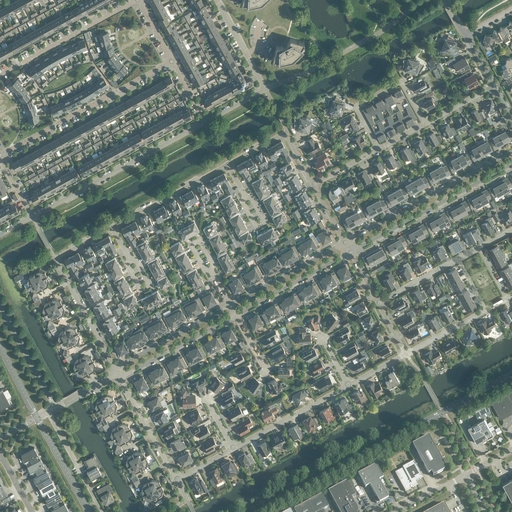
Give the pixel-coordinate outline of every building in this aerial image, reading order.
[(24,7),(20,0),(18,0),(16,1),(17,1),(15,2),(20,10),(24,7)] [(97,7),(93,0),(90,0),(88,1),(93,10),(96,8),(96,7),(97,7)] [(93,10),(88,1),(84,4),(88,12),(89,11),(93,10)] [(20,10),(15,2),(14,3),(14,2),(11,4),(15,12),(20,10)] [(163,7),(161,2),(153,6),(154,8),(153,8),(155,11),(163,7)] [(15,12),(11,4),(8,6),(6,7),(11,15),(15,12)] [(88,12),(84,4),(79,6),(84,14),(87,13),(87,12),(88,12)] [(196,10),(198,14),(206,10),(205,7),(204,7),(203,5),(196,10)] [(84,14),(79,6),(74,9),(79,17),(84,14)] [(11,15),(6,7),(5,7),(2,9),(6,17),(11,15)] [(166,11),(163,7),(155,11),(157,14),(158,15),(166,11)] [(73,10),(68,12),(72,21),(77,18),(73,10)] [(208,13),(206,10),(198,14),(201,19),(208,14),(208,13)] [(168,16),(166,11),(158,15),(159,17),(158,17),(160,20),(168,16)] [(72,21),(68,12),(63,15),(68,23),(69,22),(72,21)] [(209,16),(208,14),(201,19),(203,23),(211,19),(209,16)] [(68,23),(63,15),(59,17),(63,26),(67,24),(66,23),(68,23)] [(171,20),(168,16),(160,20),(162,23),(163,25),(171,20)] [(63,26),(59,17),(54,20),(59,28),(60,27),(63,26)] [(213,22),(211,19),(203,23),(205,28),(213,23),(213,22)] [(59,28),(54,20),(50,22),(54,30),(58,29),(58,28),(59,28)] [(54,30),(50,22),(45,25),(50,33),(51,32),(54,30)] [(165,28),(166,32),(175,27),(172,23),(164,27),(165,28)] [(214,25),(213,23),(205,28),(208,32),(216,28),(214,25)] [(50,33),(45,25),(41,27),(45,35),(49,34),(49,33),(50,33)] [(509,32),(506,26),(504,27),(501,27),(501,26),(500,28),(501,30),(499,31),(504,40),(505,43),(510,40),(508,37),(509,34),(508,32),(509,32)] [(45,35),(41,27),(37,30),(41,37),(42,37),(45,35)] [(177,32),(175,27),(166,32),(168,35),(169,35),(169,36),(177,32)] [(218,31),(216,28),(208,32),(210,37),(218,32),(218,31)] [(41,37),(37,30),(32,32),(37,40),(40,38),(41,37)] [(493,33),(490,35),(494,40),(495,40),(495,41),(499,42),(504,40),(499,31),(497,32),(496,31),(494,30),(493,30),(494,30),(493,33)] [(37,40),(32,32),(28,34),(32,42),(33,42),(37,40)] [(180,36),(177,32),(169,36),(170,37),(171,41),(180,36)] [(219,34),(218,32),(210,37),(213,41),(221,37),(219,33),(219,34)] [(109,36),(107,33),(102,34),(101,34),(100,34),(99,34),(99,35),(96,36),(98,41),(109,38),(108,36),(109,36)] [(32,42),(28,34),(23,37),(28,45),(31,43),(32,42)] [(182,35),(180,36),(171,41),(173,44),(174,45),(182,41),(185,39),(182,35)] [(443,40),(442,44),(456,48),(457,45),(455,44),(455,42),(454,41),(454,39),(455,39),(448,35),(446,39),(445,39),(444,41),(443,40)] [(494,40),(490,35),(488,36),(485,35),(484,37),(485,39),(483,40),(486,46),(490,45),(492,45),(492,46),(493,42),(492,41),(494,40)] [(28,45),(23,37),(19,39),(23,47),(24,47),(28,45)] [(223,40),(221,37),(213,41),(215,46),(223,41),(222,40),(223,40)] [(109,38),(98,41),(99,46),(110,42),(109,39),(109,38)] [(287,44),(285,45),(283,46),(276,46),(272,60),(279,60),(279,62),(285,60),(286,62),(293,60),(293,59),(293,60),(299,55),(298,54),(303,49),(301,48),(304,42),(290,38),(287,44)] [(23,47),(19,39),(14,42),(19,50),(22,48),(23,47)] [(79,42),(82,50),(87,49),(84,40),(80,41),(79,42)] [(184,45),(182,41),(174,45),(175,46),(176,50),(184,45)] [(224,43),(223,41),(215,46),(218,50),(226,46),(224,42),(224,43)] [(19,50),(14,42),(9,44),(14,53),(19,50)] [(82,50),(79,42),(77,43),(77,42),(74,44),(77,52),(82,50)] [(112,46),(110,42),(99,46),(101,51),(103,50),(112,47),(111,46),(112,46)] [(77,52),(74,44),(70,45),(70,46),(69,46),(73,54),(77,52)] [(456,48),(442,44),(441,48),(442,48),(441,50),(442,50),(442,55),(442,56),(451,56),(450,56),(451,53),(452,53),(453,51),(455,51),(456,48)] [(8,45),(3,48),(7,56),(12,54),(8,45)] [(187,50),(184,45),(176,50),(178,53),(179,54),(187,50)] [(73,54),(69,46),(68,47),(68,46),(64,48),(68,56),(73,54)] [(228,49),(226,46),(218,50),(220,55),(228,50),(227,49),(228,49)] [(112,47),(103,50),(105,55),(114,52),(113,48),(112,49),(112,47)] [(68,56),(64,48),(61,50),(60,51),(60,50),(64,59),(68,56)] [(64,59),(60,50),(60,51),(59,51),(58,51),(55,53),(60,61),(64,59)] [(189,54),(187,50),(179,54),(180,55),(179,55),(181,58),(189,54)] [(229,52),(228,50),(220,55),(223,59),(231,55),(229,51),(229,52)] [(60,61),(55,53),(52,55),(51,56),(51,55),(50,55),(55,63),(60,61)] [(107,59),(110,63),(118,57),(117,58),(117,56),(115,53),(107,59)] [(192,58),(189,54),(181,58),(183,62),(184,63),(192,58)] [(57,66),(55,63),(50,55),(51,56),(49,56),(46,58),(51,66),(52,69),(57,66)] [(233,58),(231,55),(223,59),(225,64),(233,59),(232,58),(233,58)] [(118,58),(118,57),(110,63),(114,67),(121,61),(119,59),(118,59),(118,58)] [(470,67),(465,57),(461,60),(459,61),(457,62),(454,57),(446,62),(450,69),(454,66),(455,69),(459,67),(461,72),(470,67)] [(51,66),(46,58),(43,60),(42,61),(47,69),(51,66)] [(196,62),(194,58),(192,58),(184,63),(185,64),(184,64),(186,67),(194,63),(196,62)] [(234,60),(233,59),(225,64),(227,68),(236,64),(234,60)] [(407,72),(410,73),(414,60),(410,59),(408,59),(408,60),(403,60),(403,59),(403,67),(405,68),(405,69),(407,70),(407,72)] [(418,61),(414,60),(410,73),(413,74),(414,72),(416,73),(417,72),(419,73),(424,65),(423,66),(419,63),(419,62),(417,62),(418,61)] [(47,69),(42,61),(41,62),(40,62),(37,64),(43,71),(47,69)] [(123,64),(121,61),(114,67),(117,71),(124,65),(123,64)] [(197,67),(194,63),(186,67),(188,71),(189,72),(197,67)] [(44,74),(43,71),(37,64),(34,66),(33,67),(40,77),(44,74)] [(237,67),(236,64),(227,68),(230,73),(238,68),(237,67)] [(124,65),(117,71),(120,75),(121,75),(122,75),(123,74),(123,73),(127,69),(125,66),(125,67),(124,66),(124,65)] [(40,77),(33,67),(32,68),(29,70),(36,80),(40,77)] [(199,72),(197,67),(189,72),(189,73),(191,76),(199,72)] [(510,68),(507,67),(503,70),(504,70),(503,73),(502,74),(504,78),(507,78),(506,81),(507,83),(511,79),(511,76),(511,75),(511,74),(511,71),(511,70),(509,70),(510,68),(510,69),(510,68)] [(239,69),(238,68),(230,73),(232,77),(229,78),(229,79),(241,73),(239,69)] [(436,68),(432,70),(437,79),(441,76),(436,68)] [(459,77),(466,89),(478,83),(473,74),(471,75),(469,71),(459,77)] [(202,76),(199,72),(191,76),(193,80),(193,79),(194,81),(202,76)] [(235,82),(237,82),(243,84),(243,83),(244,83),(245,83),(245,82),(245,81),(241,73),(229,79),(230,80),(235,82)] [(208,80),(205,75),(202,76),(194,81),(194,82),(196,86),(204,81),(204,82),(208,80)] [(175,85),(171,77),(169,78),(166,79),(170,88),(175,85)] [(22,82),(19,78),(16,80),(15,80),(14,81),(14,82),(14,83),(10,86),(12,89),(13,89),(13,90),(20,84),(22,82)] [(103,78),(99,81),(104,89),(104,88),(105,87),(105,88),(109,85),(103,78)] [(170,88),(166,79),(163,81),(163,82),(161,82),(166,90),(170,88)] [(421,79),(420,79),(419,80),(418,81),(419,82),(413,85),(417,92),(420,90),(422,93),(431,89),(428,83),(425,84),(423,80),(422,80),(421,79)] [(243,84),(237,82),(235,82),(230,80),(229,81),(235,92),(243,88),(243,87),(244,87),(244,86),(244,85),(243,85),(243,84)] [(91,87),(96,94),(97,93),(97,94),(100,92),(95,84),(93,81),(89,84),(91,87)] [(104,89),(99,81),(95,84),(100,92),(103,89),(104,88),(104,89)] [(235,92),(229,81),(230,84),(226,86),(230,94),(231,94),(232,94),(235,92)] [(166,90),(161,82),(160,83),(157,84),(161,93),(166,90)] [(24,88),(20,84),(13,90),(14,90),(14,91),(16,94),(24,88)] [(161,93),(157,84),(154,86),(152,87),(157,95),(161,93)] [(230,94),(226,86),(221,89),(226,97),(229,95),(230,94)] [(96,94),(91,87),(86,89),(91,97),(94,95),(95,94),(96,95),(96,94)] [(157,95),(152,87),(151,88),(151,87),(148,89),(152,97),(157,95)] [(27,92),(24,88),(16,94),(19,97),(19,96),(20,98),(19,98),(27,92)] [(91,97),(86,89),(82,92),(87,100),(88,99),(91,97)] [(152,97),(148,89),(145,91),(144,92),(148,100),(152,97)] [(226,97),(221,89),(217,91),(221,99),(223,98),(223,99),(226,97)] [(405,98),(400,89),(394,92),(395,94),(392,96),(396,103),(395,103),(399,110),(400,110),(403,108),(400,100),(405,98)] [(221,99),(217,91),(212,94),(217,102),(220,100),(221,99)] [(430,96),(434,94),(432,91),(425,95),(427,98),(428,100),(423,102),(423,103),(422,103),(424,106),(425,106),(427,110),(427,109),(428,109),(429,109),(431,107),(434,105),(435,106),(435,105),(433,102),(434,101),(432,98),(431,98),(430,96)] [(30,97),(27,92),(19,98),(20,98),(21,99),(20,99),(23,102),(30,97)] [(87,100),(82,92),(78,94),(82,102),(85,101),(85,100),(86,100),(87,100)] [(148,100),(144,92),(142,93),(142,92),(139,94),(143,102),(148,100)] [(82,102),(78,94),(73,97),(78,105),(79,104),(82,102)] [(143,102),(139,94),(136,96),(135,97),(139,105),(143,102)] [(217,102),(212,94),(208,96),(212,104),(214,103),(214,104),(217,102)] [(392,96),(391,94),(384,98),(385,99),(382,101),(386,108),(390,115),(393,113),(391,106),(395,103),(396,103),(392,96)] [(212,104),(208,96),(203,99),(208,107),(211,105),(212,104)] [(331,102),(330,105),(344,109),(345,106),(343,105),(343,103),(342,102),(342,100),(343,100),(336,96),(336,97),(334,100),(333,100),(332,102),(331,102)] [(78,105),(73,97),(69,99),(73,107),(76,106),(76,105),(77,105),(78,105)] [(139,105),(135,97),(133,98),(133,97),(130,99),(134,107),(139,105)] [(73,107),(69,99),(64,101),(68,109),(69,109),(70,109),(73,107)] [(134,107),(130,99),(125,102),(130,110),(134,107)] [(382,101),(381,99),(375,103),(376,105),(373,106),(377,113),(380,120),(381,120),(384,119),(381,111),(386,108),(382,101)] [(25,108),(34,105),(32,100),(23,103),(25,107),(25,108)] [(68,109),(64,101),(60,103),(63,112),(67,110),(68,109),(68,110),(68,109)] [(491,101),(483,105),(484,108),(481,109),(486,118),(489,117),(488,114),(489,113),(490,114),(494,112),(494,110),(496,109),(491,101)] [(63,112),(60,103),(55,105),(59,114),(59,113),(60,113),(63,112)] [(123,103),(119,105),(123,113),(128,111),(123,103)] [(373,106),(372,104),(372,105),(365,108),(366,110),(364,111),(363,111),(371,126),(374,124),(372,116),(377,113),(373,106)] [(59,114),(55,105),(50,107),(54,116),(57,114),(58,113),(59,114)] [(123,113),(119,105),(115,107),(116,107),(114,108),(119,116),(123,113)] [(344,109),(330,105),(329,109),(330,109),(330,111),(331,112),(331,116),(330,116),(330,117),(339,117),(338,117),(339,114),(340,114),(341,112),(343,113),(344,109)] [(417,119),(409,105),(406,106),(408,114),(403,117),(407,124),(408,126),(414,122),(413,120),(416,119),(417,119)] [(192,116),(187,107),(182,110),(186,119),(187,118),(188,119),(190,117),(192,116)] [(119,116),(114,108),(113,109),(113,108),(110,110),(114,118),(119,116)] [(484,118),(481,112),(479,113),(476,109),(471,112),(476,121),(481,118),(482,119),(484,118)] [(114,118),(110,110),(106,112),(107,112),(105,113),(110,121),(114,118)] [(186,119),(182,110),(177,113),(181,121),(183,121),(184,121),(186,120),(186,119)] [(400,110),(399,110),(396,112),(399,119),(394,122),(398,129),(397,129),(398,131),(399,131),(405,127),(404,126),(407,124),(403,117),(400,110)] [(110,121),(105,113),(104,114),(104,113),(101,115),(105,123),(110,121)] [(181,121),(177,113),(172,116),(176,124),(177,124),(178,124),(180,123),(180,122),(181,121)] [(105,123),(101,115),(97,117),(98,117),(96,118),(101,126),(105,123)] [(390,115),(387,117),(389,125),(384,127),(388,134),(389,136),(395,133),(394,131),(397,129),(398,129),(394,122),(390,115)] [(176,124),(172,116),(167,118),(171,127),(173,126),(174,126),(176,125),(176,124)] [(354,121),(351,116),(340,122),(344,128),(348,126),(352,132),(358,129),(355,123),(356,123),(355,123),(354,121),(355,121),(354,121)] [(469,125),(467,122),(464,118),(461,119),(461,117),(457,119),(458,121),(455,123),(459,131),(462,129),(463,131),(467,129),(466,127),(469,125)] [(101,126),(96,118),(95,118),(92,120),(96,128),(101,126)] [(171,127),(167,118),(162,121),(166,129),(167,129),(168,130),(170,128),(171,127)] [(299,131),(302,132),(306,119),(302,118),(302,119),(300,118),(300,119),(295,119),(295,118),(294,118),(294,127),(297,128),(299,129),(299,131)] [(505,121),(504,118),(493,124),(495,127),(505,121)] [(310,120),(306,119),(302,132),(305,133),(306,131),(308,132),(309,130),(311,131),(315,124),(315,125),(311,122),(311,121),(309,121),(310,120)] [(96,128),(92,120),(89,122),(87,123),(92,131),(96,128)] [(381,120),(380,120),(377,122),(380,130),(375,133),(380,141),(386,138),(385,136),(388,134),(384,127),(381,120)] [(166,129),(162,121),(157,124),(161,132),(163,131),(164,132),(166,130),(166,129)] [(92,131),(87,123),(86,123),(83,125),(87,133),(92,131)] [(161,132),(157,124),(152,126),(156,135),(157,135),(158,135),(160,134),(160,133),(161,132)] [(450,129),(449,128),(448,124),(441,128),(446,138),(453,134),(453,135),(457,134),(454,128),(450,129)] [(87,133),(83,125),(80,127),(78,128),(83,135),(87,133)] [(156,135),(152,126),(147,129),(151,138),(153,137),(154,137),(156,136),(156,135)] [(150,138),(151,138),(147,129),(145,127),(140,129),(146,141),(147,140),(148,141),(150,139),(150,138)] [(83,135),(78,128),(77,128),(74,130),(78,138),(83,135)] [(78,138),(74,130),(71,131),(71,132),(70,132),(74,140),(78,138)] [(505,131),(499,135),(504,144),(508,142),(507,140),(511,137),(511,136),(509,131),(506,133),(505,131)] [(74,140),(70,132),(68,133),(65,135),(69,143),(74,140)] [(436,137),(433,132),(426,136),(431,146),(438,142),(439,142),(442,140),(440,135),(436,137)] [(139,134),(133,137),(138,145),(139,144),(140,145),(142,143),(143,142),(139,134)] [(69,143),(65,135),(60,137),(65,146),(69,143)] [(361,138),(360,135),(352,140),(353,142),(352,143),(352,144),(352,145),(352,146),(353,146),(354,147),(355,146),(357,149),(365,145),(363,142),(365,141),(363,137),(361,138)] [(504,144),(499,135),(493,138),(493,137),(489,139),(495,149),(494,147),(499,145),(500,146),(504,144)] [(138,145),(133,137),(128,139),(133,148),(134,148),(136,147),(137,146),(138,145)] [(58,138),(54,141),(58,149),(63,146),(58,138)] [(315,143),(312,138),(306,141),(308,144),(309,146),(306,147),(310,154),(321,149),(317,142),(315,143)] [(133,148),(128,139),(123,142),(128,151),(129,150),(130,150),(132,149),(133,148)] [(428,145),(426,146),(425,147),(421,139),(414,143),(420,154),(427,150),(429,155),(432,153),(428,145)] [(58,149),(54,141),(50,143),(49,144),(54,151),(58,149)] [(281,141),(272,146),(278,156),(276,152),(280,150),(284,157),(283,158),(286,163),(291,160),(284,148),(284,147),(281,141)] [(128,151),(123,142),(118,145),(123,153),(124,153),(126,152),(127,151),(128,151)] [(484,143),(478,146),(483,156),(487,153),(486,152),(491,149),(492,151),(488,143),(485,144),(484,143)] [(54,151),(49,144),(48,144),(45,146),(49,154),(54,151)] [(123,153),(118,145),(113,148),(118,156),(119,155),(120,155),(122,154),(123,153)] [(49,154),(45,146),(41,147),(42,148),(40,148),(45,156),(49,154)] [(278,156),(272,146),(268,149),(269,152),(268,153),(272,159),(272,160),(276,158),(276,157),(278,156)] [(483,156),(478,146),(472,149),(473,151),(470,153),(474,161),(474,160),(473,159),(478,156),(479,158),(483,156)] [(412,163),(418,160),(412,149),(409,151),(406,147),(400,150),(403,155),(402,156),(405,161),(410,159),(412,163)] [(45,156),(40,148),(39,149),(36,151),(40,159),(45,156)] [(118,156),(113,148),(108,150),(113,159),(114,159),(116,158),(117,157),(118,156)] [(113,159),(108,150),(103,153),(108,161),(109,161),(110,161),(112,160),(113,159)] [(40,159),(36,151),(32,152),(33,153),(31,153),(36,161),(40,159)] [(36,161),(31,153),(30,154),(27,156),(31,164),(36,161)] [(108,161),(103,153),(98,156),(103,164),(104,164),(106,163),(107,162),(108,161)] [(264,155),(263,156),(261,153),(256,155),(258,158),(257,159),(261,165),(262,165),(264,168),(268,166),(266,163),(267,162),(264,155)] [(317,158),(318,161),(315,163),(318,170),(320,169),(321,169),(321,168),(327,165),(325,161),(328,159),(325,153),(317,158)] [(463,154),(457,158),(462,167),(466,165),(465,163),(470,161),(471,162),(467,154),(464,156),(463,154)] [(392,155),(385,159),(390,169),(397,165),(398,167),(402,166),(399,160),(396,162),(392,155)] [(31,164),(27,156),(23,157),(24,158),(22,158),(27,166),(31,164)] [(103,164),(98,156),(93,158),(98,167),(99,166),(100,166),(102,165),(103,164)] [(27,166),(22,158),(21,159),(18,160),(22,169),(27,166)] [(98,167),(93,158),(88,161),(93,170),(94,170),(96,169),(97,168),(98,167)] [(250,158),(245,161),(251,171),(253,170),(254,171),(258,169),(257,168),(253,161),(252,161),(250,158)] [(462,167),(457,158),(451,161),(452,162),(448,164),(453,172),(452,170),(457,168),(458,169),(462,167)] [(22,169),(18,160),(14,162),(15,163),(13,163),(18,171),(22,169)] [(93,170),(88,161),(83,164),(88,172),(89,172),(90,172),(92,171),(93,170)] [(251,171),(245,161),(237,166),(240,172),(241,171),(246,181),(251,178),(250,176),(248,176),(245,169),(249,167),(251,171)] [(373,165),(375,168),(371,170),(374,175),(378,173),(378,174),(385,171),(380,162),(373,165)] [(290,171),(289,170),(293,168),(290,163),(287,165),(280,168),(280,169),(277,171),(279,175),(283,174),(283,175),(290,171)] [(88,172),(83,164),(78,167),(83,175),(84,175),(86,174),(87,173),(88,172)] [(442,166),(436,169),(441,179),(445,176),(444,175),(449,172),(450,174),(446,166),(442,167),(442,166)] [(75,168),(70,171),(75,180),(76,179),(77,179),(79,178),(79,177),(80,177),(75,168)] [(441,179),(436,169),(430,172),(431,174),(427,176),(432,184),(431,182),(436,179),(437,181),(441,179)] [(373,179),(370,173),(368,175),(365,170),(357,174),(359,178),(359,179),(360,181),(361,181),(363,185),(371,180),(373,179)] [(75,180),(70,171),(65,174),(70,182),(71,183),(73,181),(75,180)] [(227,179),(224,173),(215,178),(220,188),(221,187),(218,184),(222,181),(226,188),(225,189),(228,194),(233,192),(226,179),(227,179)] [(70,182),(65,174),(60,177),(65,185),(66,184),(67,185),(69,183),(70,182)] [(288,183),(289,185),(299,180),(296,175),(293,177),(293,176),(286,179),(285,180),(287,184),(288,183)] [(65,185),(60,177),(55,179),(60,188),(61,188),(63,187),(63,186),(65,185)] [(421,177),(415,181),(420,190),(424,188),(423,186),(428,184),(429,185),(425,177),(421,179),(421,177)] [(220,188),(215,178),(210,180),(212,184),(211,184),(214,191),(215,193),(219,191),(218,189),(220,188)] [(252,183),(256,191),(264,186),(260,178),(252,183)] [(354,186),(355,186),(355,187),(358,185),(355,179),(352,180),(350,178),(342,182),(346,190),(354,186)] [(502,181),(498,183),(503,193),(509,190),(508,188),(511,186),(507,178),(508,180),(503,183),(502,181)] [(60,188),(55,179),(50,182),(55,191),(56,190),(57,190),(59,189),(59,188),(60,188)] [(300,181),(299,180),(289,185),(290,188),(289,188),(291,192),(292,191),(299,188),(298,187),(302,185),(301,184),(301,183),(300,181)] [(408,182),(405,184),(411,195),(410,193),(415,191),(416,192),(420,190),(415,181),(409,184),(408,182)] [(55,191),(50,182),(45,185),(50,193),(51,194),(53,192),(53,191),(55,191)] [(503,193),(498,183),(494,185),(495,187),(490,190),(489,188),(495,200),(501,197),(500,195),(503,193)] [(205,187),(204,188),(203,184),(197,187),(199,190),(199,191),(203,197),(204,197),(205,200),(209,198),(208,194),(209,194),(205,187)] [(50,193),(45,185),(40,188),(45,196),(46,195),(47,196),(49,194),(50,193)] [(268,194),(264,186),(256,191),(260,198),(268,194)] [(334,187),(333,187),(332,188),(331,188),(331,189),(330,189),(330,190),(329,191),(329,192),(329,193),(329,194),(329,195),(330,195),(335,204),(334,202),(339,199),(337,194),(337,193),(339,191),(343,195),(345,194),(344,191),(342,188),(341,186),(341,187),(339,188),(338,186),(335,188),(334,187)] [(45,196),(40,188),(35,190),(40,199),(41,199),(43,198),(43,197),(45,196)] [(400,189),(394,192),(399,202),(403,200),(402,198),(407,195),(408,197),(404,189),(400,190),(400,189)] [(40,199),(35,190),(30,193),(34,202),(36,201),(37,201),(39,200),(39,199),(40,199)] [(188,192),(187,193),(192,203),(194,202),(195,204),(199,202),(198,200),(194,193),(193,194),(192,190),(190,191),(188,192)] [(481,193),(477,195),(482,204),(488,201),(487,199),(491,198),(486,190),(487,191),(482,194),(481,193)] [(297,200),(298,202),(308,196),(305,192),(302,193),(302,192),(295,196),(294,196),(296,200),(297,200)] [(399,202),(394,192),(388,195),(388,197),(385,199),(390,207),(389,205),(394,202),(395,204),(399,202)] [(192,203),(187,193),(182,196),(184,199),(182,200),(186,206),(187,208),(191,206),(190,204),(192,203)] [(222,199),(226,207),(234,203),(230,195),(222,199)] [(263,200),(267,207),(275,203),(271,195),(263,200)] [(482,204),(477,195),(473,197),(474,199),(469,201),(468,200),(472,208),(475,206),(476,208),(482,204)] [(309,198),(308,196),(298,202),(299,204),(298,205),(300,208),(301,208),(308,204),(308,203),(311,201),(310,200),(309,197),(309,198)] [(18,211),(12,200),(7,202),(9,205),(13,213),(14,212),(14,213),(18,211)] [(177,202),(176,203),(174,200),(169,203),(171,206),(174,213),(175,212),(177,215),(181,213),(180,210),(181,209),(177,202)] [(378,200),(372,204),(378,213),(382,211),(381,209),(386,207),(387,208),(382,200),(379,202),(378,200)] [(460,204),(456,206),(461,216),(467,213),(466,211),(469,209),(465,201),(466,203),(461,206),(460,204)] [(238,210),(234,203),(226,207),(230,215),(238,210)] [(279,211),(275,203),(267,207),(271,215),(279,211)] [(378,213),(372,204),(367,207),(367,208),(364,210),(369,218),(368,216),(373,214),(374,215),(378,213)] [(13,213),(9,205),(4,208),(9,216),(12,214),(13,213)] [(160,208),(158,209),(164,218),(166,217),(167,218),(170,216),(170,215),(166,208),(165,209),(163,206),(162,207),(162,206),(159,208),(160,208)] [(461,216),(456,206),(452,208),(453,210),(448,213),(447,211),(451,219),(454,218),(455,219),(461,216)] [(9,216),(4,208),(0,209),(0,210),(4,218),(5,217),(9,216)] [(306,216),(307,218),(317,213),(314,208),(311,210),(311,209),(304,212),(303,213),(305,217),(306,216)] [(164,218),(158,209),(154,211),(155,214),(154,215),(158,222),(158,223),(162,221),(162,220),(164,218)] [(503,215),(502,214),(499,216),(501,219),(501,218),(505,225),(511,220),(511,216),(509,211),(503,215)] [(357,212),(351,215),(357,225),(361,223),(360,221),(365,218),(366,220),(361,212),(358,213),(357,212)] [(230,217),(235,225),(242,221),(238,213),(230,217)] [(285,221),(280,213),(272,217),(277,225),(285,221)] [(318,214),(317,213),(307,218),(308,221),(307,222),(309,225),(310,224),(317,221),(317,220),(320,218),(319,217),(319,216),(318,214)] [(439,216),(435,218),(440,227),(446,224),(447,226),(450,225),(444,213),(445,215),(440,217),(439,216)] [(149,218),(148,218),(146,215),(141,218),(143,221),(142,221),(146,228),(147,228),(149,231),(153,229),(151,225),(153,225),(149,218)] [(357,225),(351,215),(345,218),(346,220),(343,222),(348,230),(347,228),(352,225),(353,227),(357,225)] [(495,226),(490,217),(485,220),(486,222),(481,225),(487,235),(494,231),(492,227),(495,226)] [(440,227),(435,218),(431,220),(432,222),(427,224),(426,223),(430,231),(433,229),(434,231),(440,227)] [(135,221),(130,224),(136,234),(138,233),(138,234),(142,232),(142,231),(138,224),(137,224),(135,221)] [(247,229),(242,221),(235,225),(239,233),(247,229)] [(326,242),(328,241),(331,239),(328,233),(330,232),(327,228),(326,229),(322,221),(318,223),(323,232),(318,234),(323,244),(326,242)] [(195,223),(187,227),(191,235),(199,231),(195,223)] [(136,234),(130,224),(122,229),(125,235),(125,234),(132,247),(137,244),(134,239),(133,239),(129,232),(133,230),(135,234),(136,234)] [(216,232),(211,224),(204,228),(208,236),(216,232)] [(412,241),(413,242),(425,236),(424,234),(427,232),(423,224),(424,226),(419,229),(418,227),(410,231),(411,233),(406,236),(405,234),(409,242),(412,241)] [(191,235),(187,227),(179,231),(184,239),(191,235)] [(272,228),(264,232),(269,240),(279,234),(277,230),(275,232),(272,228)] [(481,234),(477,228),(475,230),(475,231),(472,233),(470,231),(463,235),(468,245),(476,241),(475,239),(479,237),(478,235),(481,234)] [(252,239),(248,231),(240,235),(244,243),(252,239)] [(269,240),(264,232),(257,236),(261,244),(269,240)] [(209,238),(213,246),(221,242),(217,234),(209,238)] [(313,235),(305,239),(311,250),(312,250),(315,248),(317,247),(316,246),(319,245),(313,235)] [(108,236),(100,241),(105,251),(103,247),(107,244),(111,251),(110,252),(111,255),(116,252),(111,242),(112,242),(108,236)] [(397,239),(393,241),(398,250),(404,247),(403,246),(406,244),(402,236),(403,238),(398,240),(397,239)] [(459,249),(463,247),(460,242),(460,241),(458,238),(454,240),(455,241),(448,245),(451,250),(451,249),(453,253),(460,249),(459,249)] [(311,250),(305,239),(297,244),(302,254),(305,252),(306,253),(307,252),(311,250)] [(105,251),(100,241),(95,243),(96,247),(95,247),(99,254),(100,256),(104,254),(103,252),(105,251)] [(137,246),(141,254),(149,249),(144,241),(137,246)] [(398,250),(393,241),(389,243),(390,245),(385,247),(384,246),(388,254),(391,252),(394,256),(399,253),(398,250)] [(183,250),(179,242),(171,246),(175,254),(183,250)] [(225,249),(221,242),(213,246),(218,254),(225,249)] [(295,245),(286,249),(292,261),(293,260),(296,259),(296,258),(298,258),(297,257),(300,255),(295,245)] [(443,258),(442,258),(445,257),(443,253),(443,252),(446,251),(442,245),(436,248),(435,249),(436,250),(433,252),(434,254),(433,255),(433,256),(434,258),(435,258),(436,258),(437,261),(440,259),(440,260),(441,259),(442,259),(443,258)] [(85,249),(86,252),(85,253),(89,259),(90,259),(92,262),(96,260),(94,256),(96,256),(92,249),(90,246),(85,249)] [(492,254),(494,258),(505,253),(504,252),(504,251),(503,251),(503,250),(502,250),(501,250),(500,250),(498,246),(489,251),(491,255),(492,254)] [(377,252),(376,250),(372,252),(377,262),(386,257),(381,247),(381,249),(377,252)] [(153,257),(149,249),(141,254),(145,261),(153,257)] [(292,261),(286,249),(278,254),(283,264),(286,263),(287,264),(288,263),(289,263),(292,261)] [(177,256),(181,264),(189,259),(184,252),(177,256)] [(217,257),(222,264),(229,260),(225,252),(217,257)] [(370,264),(371,265),(377,262),(372,252),(368,255),(369,256),(364,259),(363,257),(367,265),(370,264)] [(78,253),(73,255),(79,265),(81,264),(81,265),(85,263),(85,262),(81,255),(80,256),(78,253)] [(505,253),(494,258),(497,263),(496,263),(498,267),(507,262),(505,259),(505,258),(505,257),(505,256),(505,255),(505,254),(505,253)] [(79,265),(73,255),(64,260),(68,266),(75,278),(80,275),(77,270),(76,270),(72,263),(76,261),(78,265),(79,265)] [(273,259),(268,261),(273,271),(274,271),(277,269),(279,268),(278,267),(281,265),(276,255),(273,257),(273,259)] [(412,262),(418,272),(425,268),(423,266),(429,263),(425,257),(420,260),(420,259),(419,259),(418,258),(415,260),(415,261),(412,262)] [(107,262),(111,270),(119,266),(115,258),(107,262)] [(148,263),(152,271),(160,266),(155,258),(148,263)] [(193,267),(189,259),(181,264),(185,272),(193,267)] [(234,268),(229,260),(222,264),(226,272),(234,268)] [(273,271),(268,261),(263,264),(262,263),(259,264),(265,274),(267,273),(268,274),(270,273),(273,271)] [(401,278),(402,277),(404,280),(411,276),(409,272),(409,271),(412,270),(408,262),(403,265),(404,267),(402,268),(402,269),(399,271),(401,274),(400,274),(399,276),(400,277),(401,278)] [(255,269),(249,272),(255,281),(258,279),(260,278),(260,277),(262,276),(257,265),(254,267),(255,269)] [(123,273),(119,266),(111,270),(115,278),(123,273)] [(164,274),(160,266),(152,271),(156,278),(164,274)] [(352,277),(346,266),(341,269),(341,268),(337,270),(344,282),(352,277)] [(503,275),(506,279),(511,275),(511,270),(511,271),(509,267),(500,272),(502,276),(503,275)] [(188,273),(192,281),(200,276),(195,269),(188,273)] [(448,283),(459,278),(457,273),(458,273),(455,269),(447,274),(449,277),(448,278),(448,279),(448,280),(448,281),(448,282),(448,283)] [(39,271),(34,274),(38,281),(47,276),(45,273),(39,271)] [(255,281),(249,272),(244,275),(243,273),(240,275),(246,285),(249,283),(249,284),(251,283),(254,281),(255,281)] [(81,284),(84,282),(85,284),(91,280),(91,278),(94,277),(92,273),(89,274),(88,273),(81,277),(78,279),(81,284)] [(326,277),(332,288),(331,286),(336,283),(337,285),(340,283),(335,273),(332,275),(331,274),(330,275),(329,275),(326,277)] [(385,276),(386,278),(383,280),(384,282),(383,283),(385,286),(386,285),(388,289),(394,285),(391,279),(393,278),(390,273),(385,276)] [(38,281),(34,274),(29,276),(29,277),(27,276),(24,275),(23,278),(26,279),(28,280),(27,282),(29,286),(38,281)] [(49,280),(47,276),(38,281),(42,289),(47,286),(49,280)] [(115,280),(119,288),(127,284),(123,276),(115,280)] [(169,284),(165,276),(157,280),(162,288),(169,284)] [(204,284),(200,276),(192,281),(196,288),(204,284)] [(332,288),(326,277),(325,277),(322,279),(320,280),(321,281),(318,282),(323,293),(332,288)] [(234,292),(235,292),(239,290),(243,288),(242,286),(244,284),(242,280),(240,282),(238,278),(232,281),(232,279),(228,281),(229,282),(227,283),(230,287),(231,286),(234,292)] [(461,282),(459,278),(448,283),(449,284),(450,285),(451,286),(452,286),(453,286),(454,286),(456,290),(465,285),(462,281),(461,282)] [(42,289),(38,281),(29,286),(31,290),(34,291),(34,292),(33,292),(32,297),(32,298),(38,295),(37,293),(37,292),(42,289)] [(434,286),(432,282),(425,286),(430,295),(434,294),(434,295),(441,292),(437,285),(434,286)] [(87,295),(87,296),(97,290),(96,288),(97,288),(95,284),(94,284),(87,288),(88,289),(85,291),(85,292),(86,295),(87,295)] [(131,292),(127,284),(119,288),(124,296),(131,292)] [(307,287),(312,297),(317,294),(318,296),(321,294),(316,284),(313,285),(312,284),(311,285),(307,287)] [(312,297),(307,287),(303,289),(301,290),(302,291),(299,293),(305,303),(308,301),(307,299),(312,297)] [(345,296),(346,295),(349,302),(350,302),(360,296),(356,289),(350,293),(349,290),(344,293),(345,296)] [(420,292),(419,289),(411,293),(413,296),(412,296),(414,298),(414,299),(416,302),(419,300),(420,301),(421,301),(424,299),(425,302),(426,302),(424,299),(427,297),(423,290),(420,292)] [(98,293),(97,290),(87,296),(90,301),(93,299),(94,300),(101,296),(100,296),(102,295),(100,292),(98,293)] [(460,304),(470,299),(468,294),(469,294),(467,290),(458,295),(460,298),(460,299),(460,300),(459,301),(459,302),(459,303),(460,303),(460,304)] [(157,291),(149,295),(153,303),(161,299),(157,291)] [(211,305),(213,304),(216,302),(213,296),(215,295),(212,291),(210,292),(210,291),(202,296),(208,307),(211,305)] [(137,302),(133,294),(125,298),(130,308),(138,304),(136,302),(137,302)] [(288,297),(288,298),(294,309),(302,304),(297,294),(294,296),(293,295),(292,295),(288,297)] [(43,304),(38,295),(32,298),(34,302),(33,302),(35,306),(37,306),(42,307),(43,308),(42,311),(44,314),(53,310),(49,302),(44,305),(43,304)] [(153,303),(149,295),(141,299),(146,307),(153,303)] [(198,297),(190,302),(196,313),(197,313),(200,311),(202,310),(201,309),(204,308),(198,297)] [(294,309),(288,298),(284,300),(283,300),(283,301),(280,303),(286,313),(289,311),(288,310),(293,307),(294,309)] [(404,303),(402,298),(392,304),(396,311),(399,309),(400,312),(409,307),(406,302),(404,303)] [(54,299),(49,302),(53,310),(62,305),(60,301),(54,299)] [(473,303),(470,299),(460,304),(460,305),(461,305),(461,306),(462,307),(463,307),(464,307),(465,307),(467,311),(476,306),(474,302),(473,303)] [(96,311),(96,312),(106,307),(105,305),(107,304),(105,300),(103,301),(96,304),(97,306),(94,307),(94,309),(95,311),(96,311)] [(196,313),(190,302),(182,307),(187,317),(190,315),(191,316),(192,315),(196,313)] [(368,311),(366,306),(365,305),(364,305),(362,302),(354,306),(352,307),(351,305),(347,307),(346,307),(348,310),(351,308),(352,311),(356,309),(356,311),(355,311),(357,315),(358,314),(359,316),(368,311)] [(270,308),(269,308),(275,319),(284,314),(278,304),(275,306),(275,305),(273,306),(269,308),(270,308)] [(64,309),(62,305),(53,310),(58,317),(63,314),(64,309)] [(449,312),(452,310),(449,305),(446,306),(447,309),(440,313),(446,323),(449,321),(450,321),(452,320),(452,319),(453,319),(449,312)] [(107,309),(106,307),(96,312),(99,317),(102,315),(103,317),(110,313),(109,313),(111,312),(109,308),(107,309)] [(180,308),(171,312),(177,323),(178,323),(181,321),(183,320),(182,319),(185,318),(180,308)] [(275,319),(269,308),(265,310),(264,311),(264,312),(261,313),(267,324),(270,322),(269,320),(274,317),(275,319)] [(511,322),(511,310),(509,312),(508,309),(501,313),(506,323),(510,320),(511,323),(511,322)] [(58,317),(53,310),(44,314),(47,318),(49,319),(49,321),(47,325),(48,326),(53,323),(52,322),(52,320),(53,320),(58,317)] [(406,313),(408,316),(401,320),(405,327),(414,322),(412,319),(412,317),(415,315),(412,310),(406,313)] [(177,323),(171,312),(163,317),(168,327),(171,325),(172,326),(174,326),(177,324),(177,323)] [(263,323),(258,314),(254,316),(249,319),(255,330),(258,328),(258,326),(263,323)] [(325,324),(332,330),(339,320),(332,315),(329,319),(328,318),(326,321),(327,322),(325,324)] [(376,325),(370,315),(363,319),(368,329),(376,325)] [(428,320),(433,330),(440,326),(437,322),(440,320),(437,315),(434,317),(433,318),(432,317),(431,316),(429,318),(429,319),(428,320)] [(105,328),(105,329),(115,323),(114,321),(116,320),(114,316),(112,317),(105,321),(106,322),(103,324),(103,325),(104,328),(105,328)] [(308,320),(308,321),(307,321),(312,330),(318,326),(317,324),(321,321),(318,316),(314,319),(313,317),(311,319),(310,319),(308,320)] [(161,318),(152,323),(159,334),(162,332),(164,331),(163,330),(166,328),(161,318)] [(487,322),(486,321),(479,325),(484,334),(485,333),(485,334),(486,335),(488,334),(489,332),(488,332),(491,330),(490,328),(496,325),(493,319),(487,322)] [(116,326),(115,323),(105,329),(108,334),(111,332),(112,333),(119,329),(120,328),(118,325),(116,326)] [(159,334),(152,323),(144,327),(150,337),(153,336),(153,337),(155,336),(158,334),(159,334)] [(413,327),(414,329),(408,333),(412,340),(421,335),(417,328),(420,327),(419,324),(413,327)] [(70,327),(65,330),(69,338),(78,333),(76,329),(70,327)] [(142,328),(134,333),(140,344),(143,342),(145,341),(145,340),(147,339),(142,328)] [(299,344),(311,343),(310,334),(306,335),(305,328),(299,329),(300,335),(298,335),(298,338),(297,338),(297,342),(299,342),(299,344)] [(347,328),(340,332),(338,333),(340,336),(337,337),(341,344),(343,343),(344,343),(345,344),(346,343),(347,342),(346,341),(349,339),(348,337),(349,336),(349,335),(348,333),(350,332),(347,328)] [(237,340),(231,329),(226,332),(226,331),(222,333),(227,343),(233,340),(234,342),(237,340)] [(383,339),(378,329),(371,333),(373,336),(371,337),(373,340),(375,339),(376,343),(383,339)] [(467,332),(461,335),(466,344),(467,344),(468,344),(469,344),(471,343),(472,342),(472,341),(476,338),(478,341),(481,339),(478,334),(475,336),(471,329),(467,331),(467,332)] [(69,338),(65,330),(59,333),(58,332),(57,331),(52,334),(57,336),(57,335),(59,336),(58,339),(60,343),(69,338)] [(274,330),(267,334),(265,335),(267,338),(264,340),(268,346),(270,345),(271,345),(273,345),(273,343),(276,342),(275,339),(276,339),(276,338),(275,336),(277,335),(274,330)] [(80,337),(78,333),(69,338),(73,345),(78,343),(80,337)] [(140,344),(134,333),(133,333),(134,335),(129,337),(128,336),(125,337),(131,348),(134,346),(134,347),(136,346),(139,344),(140,344)] [(211,340),(217,351),(225,346),(220,336),(217,338),(216,337),(215,338),(211,340)] [(73,345),(69,338),(60,343),(62,346),(65,347),(64,349),(63,353),(65,358),(70,355),(67,350),(68,348),(73,345)] [(217,351),(211,340),(210,340),(207,342),(205,343),(206,344),(203,345),(209,355),(217,351)] [(442,345),(447,354),(451,351),(450,350),(455,347),(455,349),(460,346),(456,340),(453,342),(452,340),(447,343),(446,342),(442,345)] [(120,355),(125,352),(128,350),(123,341),(118,344),(117,342),(114,344),(112,345),(115,350),(116,349),(120,355)] [(358,353),(355,346),(356,346),(354,343),(349,345),(350,348),(345,351),(348,358),(358,353)] [(192,350),(198,361),(206,357),(201,346),(198,348),(197,347),(196,348),(192,350)] [(279,359),(283,357),(286,355),(283,349),(282,349),(280,346),(271,351),(273,354),(272,355),(276,361),(279,359)] [(377,354),(380,353),(382,357),(391,352),(390,351),(391,351),(391,350),(390,349),(389,349),(387,346),(382,349),(380,346),(375,349),(377,354)] [(311,351),(309,349),(302,353),(305,358),(306,358),(309,362),(318,357),(314,349),(311,351)] [(198,361),(192,350),(188,352),(186,353),(187,354),(184,356),(190,366),(198,361)] [(435,362),(434,361),(436,360),(435,359),(441,356),(438,351),(434,353),(433,354),(431,351),(424,354),(429,364),(431,363),(432,364),(433,364),(434,363),(435,362)] [(236,356),(235,353),(229,356),(231,362),(233,361),(236,365),(244,360),(241,354),(236,356)] [(85,355),(80,358),(84,366),(93,361),(91,357),(85,355)] [(365,367),(363,364),(363,362),(367,360),(364,355),(358,358),(360,361),(352,365),(356,372),(359,371),(362,370),(362,369),(365,367)] [(173,360),(179,372),(179,371),(178,370),(183,367),(184,369),(188,367),(182,357),(179,358),(179,357),(177,358),(173,360)] [(84,366),(80,358),(75,361),(73,361),(73,360),(73,359),(67,362),(68,362),(72,364),(74,364),(73,367),(75,371),(84,366)] [(179,372),(173,360),(173,361),(169,362),(168,363),(168,364),(165,366),(171,376),(179,372)] [(95,365),(93,361),(84,366),(88,374),(94,371),(95,365)] [(324,368),(320,361),(311,366),(314,372),(312,373),(314,377),(321,373),(319,370),(324,368)] [(278,370),(278,371),(277,371),(277,372),(277,373),(278,374),(278,376),(289,376),(289,369),(293,369),(293,364),(286,365),(286,368),(278,368),(278,370)] [(244,365),(237,369),(239,373),(238,373),(240,378),(240,379),(241,379),(242,381),(242,380),(242,381),(252,375),(248,367),(246,368),(244,365)] [(88,374),(84,366),(75,371),(77,375),(80,375),(80,377),(79,380),(82,381),(83,378),(83,376),(88,374)] [(155,371),(154,371),(160,382),(169,377),(163,367),(160,369),(160,368),(158,369),(155,370),(155,371)] [(160,382),(154,371),(150,373),(149,374),(149,375),(146,376),(152,386),(160,382)] [(389,375),(388,374),(384,376),(387,380),(385,381),(389,388),(393,386),(393,387),(394,386),(394,385),(396,384),(397,386),(400,385),(400,384),(393,371),(390,373),(390,374),(389,375)] [(148,386),(143,377),(139,379),(134,382),(138,388),(136,388),(138,393),(140,392),(140,393),(144,391),(143,389),(148,386)] [(320,386),(319,387),(319,388),(320,390),(321,390),(322,389),(323,390),(333,385),(329,377),(326,379),(324,377),(317,381),(320,386)] [(192,386),(193,389),(194,389),(197,393),(203,389),(202,387),(203,386),(207,384),(204,378),(199,381),(198,381),(192,384),(192,386)] [(209,387),(217,393),(224,384),(224,383),(225,382),(222,380),(221,381),(217,378),(209,387)] [(254,378),(254,379),(248,388),(257,394),(257,393),(261,395),(261,396),(262,389),(260,388),(263,384),(254,378)] [(278,384),(275,379),(268,383),(270,388),(268,389),(270,394),(273,392),(273,393),(274,392),(275,393),(276,394),(279,392),(280,391),(279,390),(280,389),(280,388),(282,387),(280,383),(278,384)] [(375,385),(373,382),(367,386),(373,397),(380,394),(379,392),(382,390),(379,383),(375,385)] [(10,403),(2,389),(0,390),(0,409),(10,404),(10,403)] [(511,389),(509,392),(491,401),(501,419),(502,418),(503,421),(502,426),(507,427),(507,428),(508,428),(508,427),(509,426),(509,425),(510,424),(511,423),(511,422),(511,389)] [(292,394),(293,396),(292,397),(295,401),(296,401),(298,405),(307,400),(305,397),(307,396),(304,390),(302,391),(301,390),(292,394)] [(185,407),(185,408),(187,408),(188,407),(195,406),(195,395),(189,396),(189,393),(186,393),(185,391),(180,391),(181,405),(183,405),(183,407),(185,407)] [(353,397),(352,397),(352,398),(353,400),(354,400),(355,400),(356,403),(359,402),(360,403),(362,402),(363,403),(368,401),(364,393),(363,391),(360,393),(358,391),(351,394),(353,397)] [(223,396),(225,398),(221,400),(225,407),(235,402),(232,398),(234,397),(231,392),(223,396)] [(156,394),(151,397),(152,400),(148,402),(149,404),(148,405),(150,409),(151,408),(152,410),(162,404),(160,401),(161,400),(162,398),(161,397),(160,396),(159,396),(158,397),(156,394)] [(107,395),(102,398),(106,406),(115,401),(113,397),(107,395)] [(106,406),(102,398),(97,401),(95,400),(92,399),(91,403),(94,404),(94,403),(96,404),(95,407),(97,411),(106,406)] [(346,410),(350,408),(345,398),(340,401),(338,402),(338,401),(335,404),(340,414),(344,412),(343,410),(346,409),(346,410)] [(117,405),(115,401),(106,406),(110,413),(115,411),(117,405)] [(110,413),(106,406),(97,411),(99,414),(102,415),(101,417),(100,421),(102,426),(108,423),(105,418),(105,416),(110,413)] [(244,415),(238,406),(228,411),(233,421),(244,415)] [(278,411),(275,407),(270,409),(269,408),(261,412),(266,422),(274,417),(273,414),(278,411)] [(488,407),(475,413),(479,420),(491,413),(488,407)] [(331,419),(335,417),(331,411),(332,411),(331,409),(327,411),(326,408),(320,412),(321,413),(320,415),(321,417),(323,417),(325,421),(331,418),(331,419)] [(188,419),(188,420),(189,422),(189,423),(190,422),(192,425),(203,420),(197,410),(187,416),(188,419)] [(167,417),(167,416),(168,415),(167,414),(166,413),(165,414),(163,411),(155,415),(160,424),(168,420),(167,417)] [(302,420),(304,425),(308,432),(311,430),(314,429),(314,428),(317,427),(316,426),(318,425),(314,418),(313,419),(311,415),(308,417),(305,418),(305,419),(302,420)] [(249,430),(248,427),(248,425),(252,423),(249,418),(243,421),(245,424),(237,428),(238,430),(238,431),(238,432),(239,433),(240,433),(241,435),(249,430)] [(484,419),(474,425),(469,427),(472,433),(478,444),(484,441),(484,440),(493,435),(493,434),(484,419)] [(111,428),(108,423),(102,426),(105,430),(110,432),(111,432),(110,435),(112,439),(121,434),(117,426),(112,429),(110,428),(111,428)] [(122,423),(117,426),(121,434),(130,429),(128,425),(122,423)] [(169,429),(164,432),(167,437),(175,433),(176,434),(179,432),(176,428),(174,423),(168,426),(169,429)] [(297,424),(293,426),(288,429),(290,432),(289,434),(291,435),(295,441),(294,439),(299,437),(300,438),(304,436),(297,424)] [(200,430),(198,428),(193,431),(195,434),(197,433),(201,439),(210,434),(206,427),(200,430)] [(132,433),(130,429),(121,434),(126,442),(131,439),(132,433)] [(281,433),(277,435),(277,434),(274,436),(274,437),(270,439),(272,442),(273,442),(273,443),(273,444),(276,450),(280,448),(280,447),(283,445),(284,448),(288,446),(281,433)] [(126,442),(121,434),(112,439),(115,443),(117,443),(117,445),(115,450),(116,450),(114,451),(116,455),(123,451),(120,446),(120,444),(121,444),(126,442)] [(444,465),(428,436),(412,445),(428,474),(431,473),(433,476),(443,471),(444,470),(444,469),(445,469),(445,468),(445,467),(445,466),(444,465)] [(182,442),(181,441),(179,438),(170,443),(174,450),(178,447),(180,447),(181,450),(186,447),(183,441),(182,442)] [(207,453),(215,449),(214,447),(216,445),(213,438),(203,443),(206,447),(204,448),(207,453)] [(261,453),(260,453),(258,454),(261,460),(266,457),(267,456),(266,454),(269,452),(264,442),(257,446),(261,453)] [(21,455),(22,456),(22,457),(22,458),(24,462),(26,461),(28,465),(29,465),(40,459),(34,447),(21,455)] [(138,451),(133,454),(137,462),(146,457),(144,453),(138,451)] [(193,460),(188,452),(178,458),(179,460),(178,460),(180,464),(182,464),(182,465),(185,464),(186,465),(190,463),(189,462),(193,460)] [(250,463),(251,464),(255,462),(251,456),(249,457),(249,456),(247,456),(246,456),(244,453),(241,454),(238,455),(239,456),(238,456),(244,466),(250,463)] [(137,462),(133,454),(127,457),(126,457),(125,455),(120,458),(125,460),(127,460),(126,463),(128,467),(137,462)] [(99,465),(94,455),(83,461),(84,461),(85,460),(88,466),(87,467),(89,470),(87,471),(92,480),(95,478),(94,477),(101,474),(97,466),(99,465)] [(148,461),(146,457),(137,462),(141,470),(146,467),(148,461)] [(46,470),(40,459),(29,465),(28,465),(27,466),(28,467),(28,468),(30,473),(32,472),(34,476),(35,476),(46,470)] [(234,462),(232,463),(231,464),(230,461),(225,463),(225,462),(221,464),(224,469),(225,469),(228,474),(232,472),(234,475),(239,472),(234,462)] [(416,481),(423,478),(414,461),(402,467),(403,468),(395,473),(405,492),(417,485),(416,481)] [(137,462),(128,467),(130,471),(133,472),(132,473),(131,478),(133,482),(138,479),(135,474),(136,472),(141,470),(137,462)] [(383,478),(376,464),(358,474),(365,488),(370,485),(376,497),(374,499),(374,500),(376,503),(377,503),(379,502),(379,503),(388,498),(388,497),(388,496),(387,493),(386,492),(385,492),(379,480),(383,478)] [(213,478),(212,478),(209,480),(213,486),(216,484),(216,483),(223,480),(216,468),(209,472),(213,478)] [(52,481),(46,470),(35,476),(34,476),(33,477),(34,478),(34,479),(36,484),(38,483),(40,487),(41,487),(52,481)] [(511,478),(509,481),(503,484),(511,500),(511,478)] [(141,491),(143,495),(152,490),(148,482),(143,485),(141,485),(138,479),(133,482),(136,487),(140,488),(142,488),(141,491)] [(190,483),(192,486),(191,486),(191,488),(192,490),(193,490),(194,490),(196,494),(199,492),(200,493),(201,493),(203,492),(207,490),(203,482),(203,480),(199,482),(197,479),(195,480),(195,479),(194,479),(192,480),(191,481),(192,482),(190,483)] [(153,480),(148,482),(152,490),(161,485),(159,481),(153,480)] [(58,492),(52,481),(41,487),(40,487),(39,488),(40,489),(40,490),(42,495),(44,494),(46,498),(47,498),(58,492)] [(356,506),(356,507),(351,498),(355,495),(347,481),(328,491),(339,511),(356,511),(356,510),(356,508),(355,507),(356,506)] [(113,491),(109,484),(97,490),(101,498),(102,497),(110,493),(113,491)] [(163,489),(161,485),(152,490),(156,498),(161,495),(163,489)] [(156,498),(152,490),(143,495),(145,499),(148,500),(148,501),(147,504),(146,506),(148,510),(154,507),(151,502),(151,501),(156,498)] [(64,503),(58,492),(47,498),(46,498),(45,499),(46,500),(46,501),(48,506),(50,505),(52,509),(53,509),(64,503)] [(113,499),(110,493),(102,497),(105,504),(113,499)] [(329,507),(321,494),(293,509),(294,511),(323,511),(323,510),(329,507)] [(69,511),(64,503),(53,509),(52,509),(51,510),(52,511),(69,511)] [(448,511),(444,503),(428,511),(448,511)]
